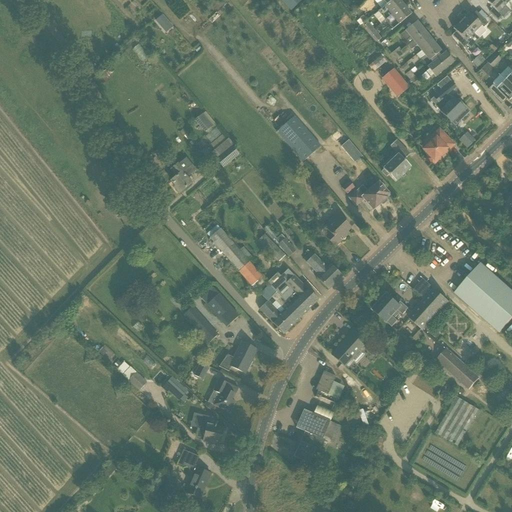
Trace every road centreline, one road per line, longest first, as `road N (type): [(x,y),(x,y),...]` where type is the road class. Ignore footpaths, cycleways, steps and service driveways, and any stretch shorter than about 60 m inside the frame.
road 1 (unclassified): [(295,354),(155,210),(59,38),(17,0)]
road 2 (tertiary): [(295,354),(333,304),(511,127)]
road 3 (tertiary): [(249,511),(259,442),(295,354)]
